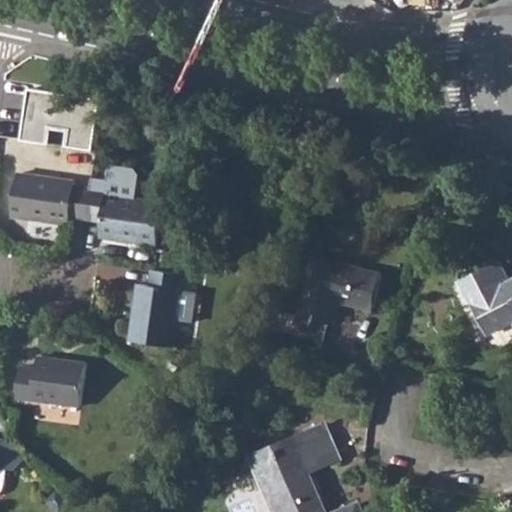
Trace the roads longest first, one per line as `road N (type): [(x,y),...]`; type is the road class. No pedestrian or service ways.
road 1 (secondary): [(0,8),(383,105),(486,99)]
road 2 (secondary): [(481,48),(396,47),(195,0)]
road 3 (residential): [(404,397),(396,441),(410,461),(481,475),(511,472)]
